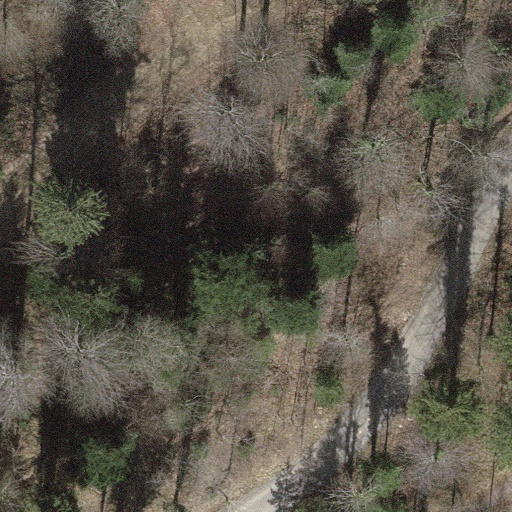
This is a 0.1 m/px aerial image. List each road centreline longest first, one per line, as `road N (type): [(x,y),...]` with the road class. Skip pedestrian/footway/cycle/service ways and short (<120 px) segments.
road 1 (track): [(265,511),(349,441),(511,166)]
road 2 (track): [(0,205),(267,0)]
